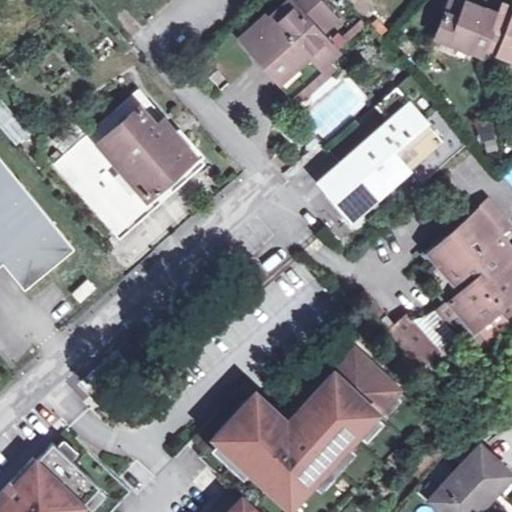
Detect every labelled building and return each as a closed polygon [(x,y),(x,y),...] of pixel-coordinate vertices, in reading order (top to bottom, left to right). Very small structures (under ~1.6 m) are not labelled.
[(290,91),(338,49),(321,33),(337,19),(319,0),(287,0),(243,39),(290,91)] [(450,0),(436,38),(482,57),(485,49),(511,60),(511,5),(503,2),(498,13),(474,3),(475,0),(450,0)] [(378,31),(385,25),(376,15),(370,22),(378,31)] [(119,235),(203,161),(181,137),(175,142),(158,123),(164,118),(140,91),(56,162),(119,235)] [(0,94),(0,126),(15,146),(28,137),(11,115),(14,113),(0,94)] [(353,218),(443,138),(411,102),(320,181),(353,218)] [(362,127),(333,148),(341,158),(369,136),(362,127)] [(0,263),(4,260),(25,286),(71,248),(0,162),(0,263)] [(436,313),(455,334),(468,322),(474,329),(503,304),(508,311),(511,307),(511,246),(501,235),(511,226),(490,202),(480,211),(482,213),(468,225),(466,223),(435,249),(432,245),(420,255),(431,268),(438,261),(451,276),(464,289),(444,306),(436,313)] [(433,292),(444,306),(464,289),(451,276),(433,292)] [(400,315),(389,324),(422,361),(432,353),(400,315)] [(468,322),(455,334),(467,347),(479,335),(474,329),(468,322)] [(422,361),(389,324),(379,333),(411,371),(422,361)] [(134,348),(149,363),(163,350),(148,334),(134,348)] [(255,393),(214,438),(290,508),(398,391),(354,351),(312,396),(318,401),(293,428),(287,422),(267,444),(259,437),(279,415),(255,393)] [(318,401),(312,396),(287,422),(293,428),(318,401)] [(287,422),(279,415),(259,437),(267,444),(287,422)] [(0,500),(0,511),(76,511),(100,487),(53,444),(36,461),(33,458),(0,494),(0,497),(2,499),(0,500)] [(444,511),(477,511),(511,474),(482,447),(432,500),(444,511)] [(256,511),(243,499),(230,511),(256,511)]
